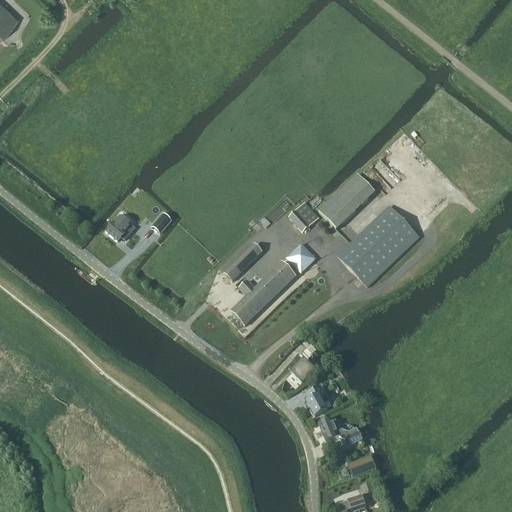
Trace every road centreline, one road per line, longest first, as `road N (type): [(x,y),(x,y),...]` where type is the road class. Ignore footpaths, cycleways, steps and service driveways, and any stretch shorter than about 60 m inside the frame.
road 1 (unclassified): [(315,511),(306,439),(290,412),(0,189)]
road 2 (track): [(511,105),(377,0)]
road 3 (track): [(60,0),(67,18),(61,36),(0,98)]
